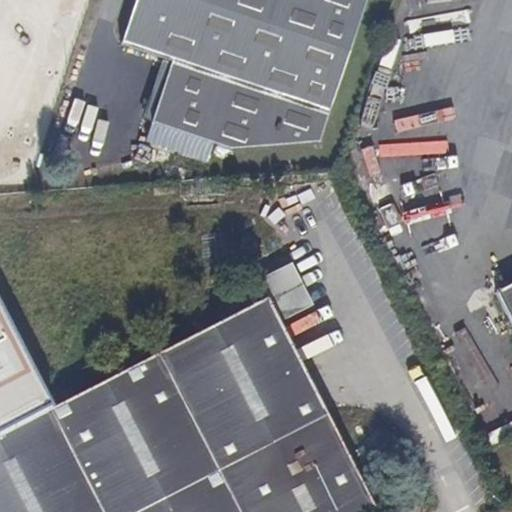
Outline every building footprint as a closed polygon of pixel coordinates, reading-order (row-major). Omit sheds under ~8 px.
[(318,143),(366,0),(136,0),(121,47),(172,63),(153,123),(318,143)] [(296,256),(280,226),(251,238),(264,269),(296,256)] [(511,284),(495,293),(511,326),(511,284)] [(176,348),(148,292),(128,304),(153,360),(176,348)] [(0,511),(370,511),(267,304),(176,348),(153,360),(58,407),(62,414),(54,418),(51,412),(0,310),(0,511)]
